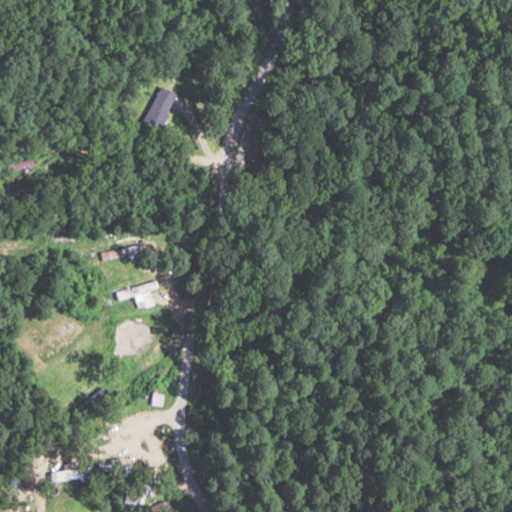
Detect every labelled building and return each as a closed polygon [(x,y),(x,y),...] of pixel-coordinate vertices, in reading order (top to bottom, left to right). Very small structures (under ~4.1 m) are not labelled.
[(172,94),(157,87),(139,122),(154,130),(172,94)] [(35,166),(34,159),(4,164),(5,171),(35,166)] [(62,221),(48,221),(48,239),(62,239),(62,221)] [(154,288),(152,279),(112,290),(114,298),(154,288)] [(116,374),(150,343),(140,332),(106,363),(116,374)] [(141,495),(125,491),(122,505),(138,509),(141,495)] [(151,503),(151,511),(167,511),(167,502),(151,503)]
